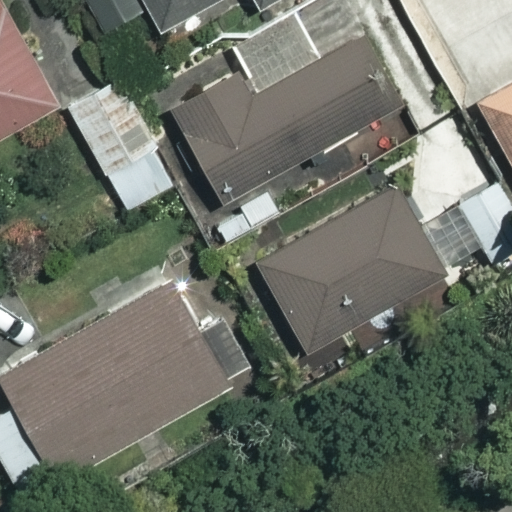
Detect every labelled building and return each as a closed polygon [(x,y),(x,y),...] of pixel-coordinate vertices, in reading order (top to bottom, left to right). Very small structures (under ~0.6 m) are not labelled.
[(141,5),(152,24),(197,0),(87,0),(101,26),(141,5)] [(0,127),(54,97),(0,1),(0,127)] [(317,52),(289,1),(224,37),(237,60),(165,100),(218,194),(393,97),(356,30),(317,52)] [(172,177),(115,72),(65,99),(123,204),(172,177)] [(511,75),(474,97),(511,166),(511,75)] [(511,246),(511,204),(496,174),(456,196),(489,258),(511,246)] [(440,268),(390,178),(251,254),(301,345),(440,268)] [(39,456),(51,477),(108,447),(212,391),(227,383),(170,277),(0,368),(0,387),(7,399),(0,402),(0,462),(6,474),(39,456)]
